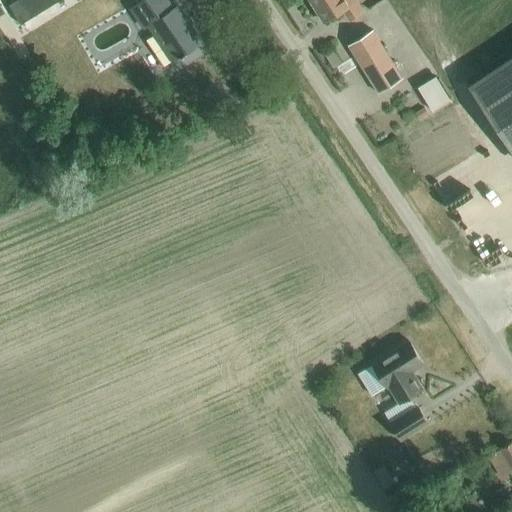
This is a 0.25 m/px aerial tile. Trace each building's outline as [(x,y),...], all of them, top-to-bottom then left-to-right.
[(0,0),(0,19),(9,14),(0,0)] [(16,0),(8,5),(20,25),(60,0),(16,0)] [(185,53),(201,43),(176,6),(168,12),(159,0),(142,0),(131,8),(145,29),(150,25),(174,60),(180,57),(181,59),(187,56),(185,53)] [(309,0),(324,23),(343,10),(349,20),(363,12),(355,0),(309,0)] [(372,30),(348,46),(378,94),(403,79),(372,30)] [(511,55),(469,85),(505,138),(511,133),(511,55)] [(438,110),(458,98),(442,72),(422,84),(438,110)] [(451,205),(508,183),(496,152),(439,175),(451,205)] [(373,365),(360,374),(372,394),(386,386),(387,388),(388,387),(399,403),(423,388),(412,372),(424,365),(409,341),(372,363),(373,365)] [(411,396),(385,413),(391,422),(390,423),(401,440),(428,423),(417,406),(411,396)] [(511,471),(511,439),(487,456),(494,468),(491,470),(498,481),(511,471)] [(389,486),(399,481),(388,462),(379,467),(389,486)]
